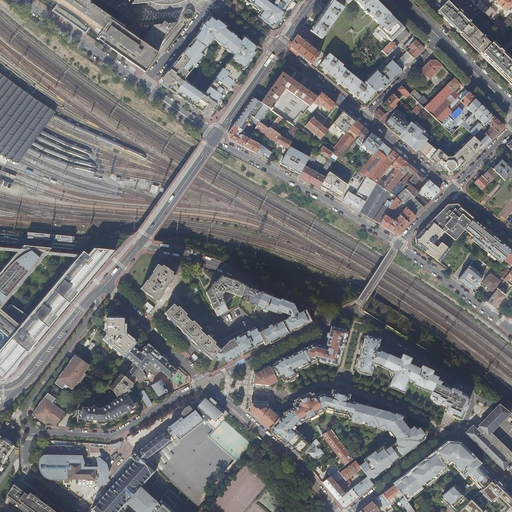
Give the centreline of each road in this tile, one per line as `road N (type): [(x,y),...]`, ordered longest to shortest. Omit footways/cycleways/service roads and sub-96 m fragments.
road 1 (residential): [(397,244),(215,137)]
road 2 (residential): [(329,318),(202,261),(140,243)]
road 3 (residential): [(458,436),(470,390),(353,311)]
road 4 (residential): [(205,382),(108,436),(32,431)]
road 5 (residential): [(205,382),(295,461),(337,511)]
road 6 (residential): [(32,431),(26,408),(96,309),(93,295)]
road 7 (residential): [(145,85),(25,0)]
road 8 (residential): [(510,328),(397,244)]
road 9 (residential): [(106,283),(205,382)]
road 10 (residential): [(329,318),(205,382)]
road 11 (residential): [(458,436),(444,438),(350,511)]
road 12 (secondary): [(140,243),(215,137)]
